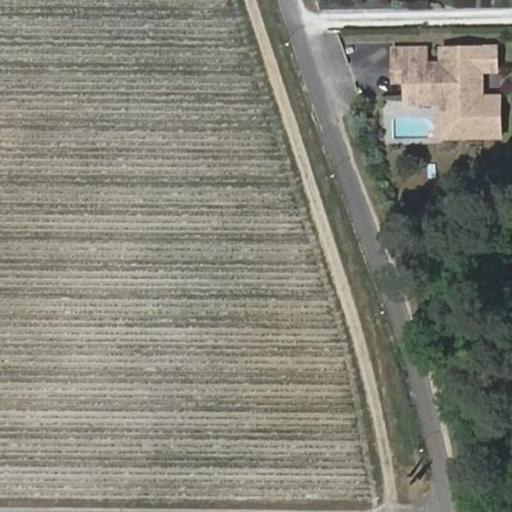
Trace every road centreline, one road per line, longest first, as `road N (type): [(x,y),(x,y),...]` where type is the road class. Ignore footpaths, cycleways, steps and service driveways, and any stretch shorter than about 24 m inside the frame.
road 1 (residential): [(289,0),(403,324),(445,460),(448,511)]
road 2 (track): [(394,511),(350,295),(254,0)]
